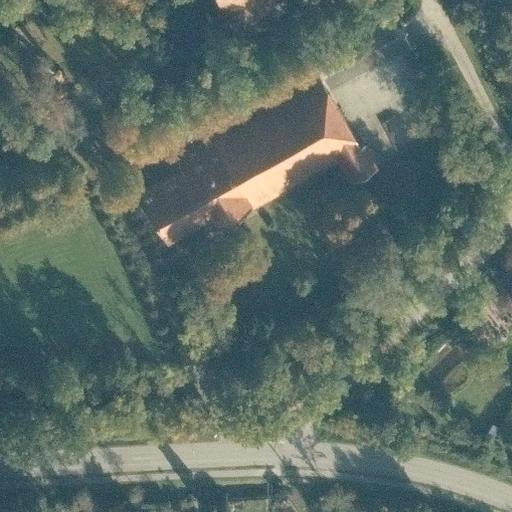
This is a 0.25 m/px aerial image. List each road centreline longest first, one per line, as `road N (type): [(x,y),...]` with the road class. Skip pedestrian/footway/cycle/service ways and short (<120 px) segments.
road 1 (residential): [(511,225),(305,413),(283,451)]
road 2 (secondary): [(283,451),(0,463)]
road 3 (secondary): [(511,497),(375,460),(283,451)]
road 4 (residential): [(430,6),(511,154)]
